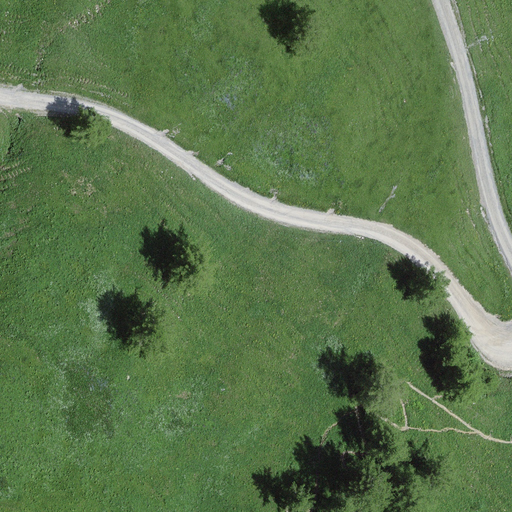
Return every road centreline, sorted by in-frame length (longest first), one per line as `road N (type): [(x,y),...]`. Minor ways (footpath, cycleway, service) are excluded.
road 1 (track): [(0,87),(100,107),(152,130),(263,205),(392,231),(422,250),(499,350),(511,351)]
road 2 (track): [(511,233),(496,202),(449,0)]
